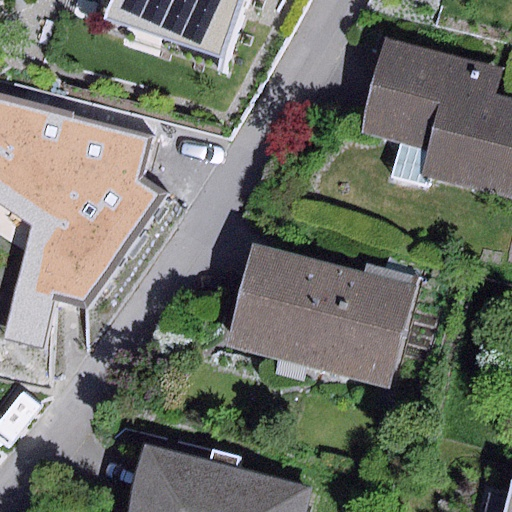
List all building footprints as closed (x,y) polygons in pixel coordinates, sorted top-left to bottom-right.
[(113,0),(104,21),(221,59),(239,0),(113,0)] [(423,174),(510,196),(511,188),(511,104),(493,99),(503,62),(384,32),(359,133),(429,150),(423,174)] [(36,291),(86,308),(164,195),(136,180),(153,133),(0,97),(0,178),(63,223),(48,244),(36,291)] [(416,289),(255,243),(227,345),(387,390),(416,289)] [(302,511),(308,487),(141,448),(126,511),(302,511)]
